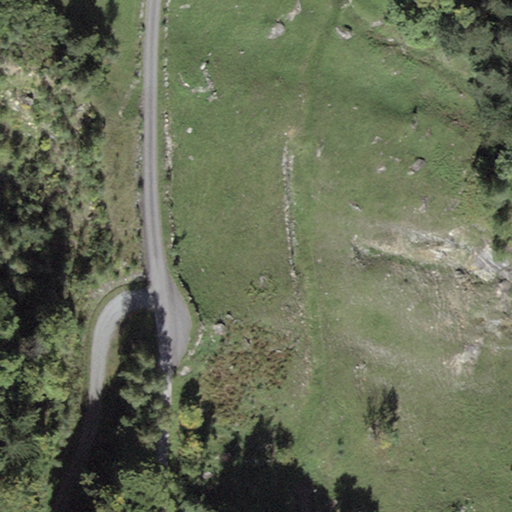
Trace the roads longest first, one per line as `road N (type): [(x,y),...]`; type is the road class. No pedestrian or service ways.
road 1 (unclassified): [(163,511),(166,356),(151,139),(155,0)]
road 2 (track): [(159,292),(131,296),(104,318),(91,432),(57,511)]
